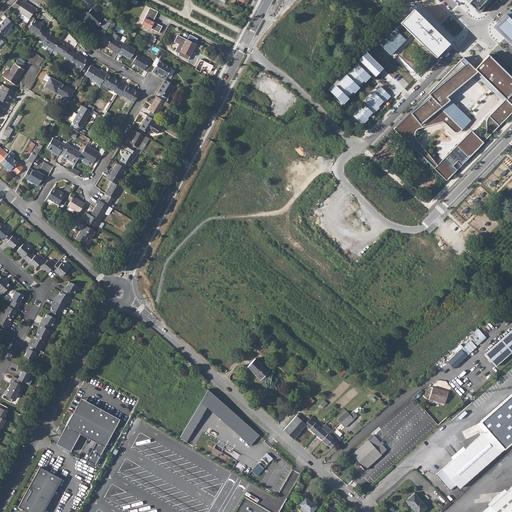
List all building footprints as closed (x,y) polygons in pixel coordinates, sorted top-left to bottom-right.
[(17,0),(11,6),(29,19),(36,9),(32,6),(31,7),(23,2),(22,2),(18,0),(17,0)] [(469,0),(470,1),(468,3),(478,13),(490,0),(469,0)] [(158,12),(150,8),(141,24),(159,33),(162,26),(153,22),(158,12)] [(83,14),(80,17),(86,23),(87,24),(90,21),(97,28),(100,25),(100,24),(104,20),(96,13),(96,14),(92,9),(88,12),(87,12),(84,15),(83,14)] [(449,43),(416,11),(382,46),(415,77),(449,43)] [(511,20),(505,14),(493,27),(511,45),(511,20)] [(10,27),(13,24),(7,17),(0,24),(0,31),(4,36),(8,32),(7,31),(10,28),(10,27)] [(80,17),(78,20),(83,26),(86,23),(80,17)] [(34,32),(40,36),(45,29),(42,27),(44,24),(41,22),(39,22),(34,19),(29,27),(29,30),(32,32),(34,32)] [(39,38),(44,42),(43,43),(47,45),(53,49),(59,40),(49,34),(50,33),(44,30),(40,36),(39,38)] [(117,54),(124,43),(120,40),(119,42),(108,35),(103,44),(114,51),(113,52),(117,54)] [(53,49),(68,58),(72,51),(69,49),(70,47),(59,40),(53,49)] [(190,56),(196,44),(186,40),(183,45),(179,43),(176,49),(190,56)] [(130,59),(136,50),(124,43),(117,54),(121,56),(122,54),(130,59)] [(383,66),(367,49),(326,89),(343,105),(383,66)] [(70,62),(82,69),(88,60),(82,57),(83,56),(75,53),(71,60),(70,62)] [(144,70),(150,61),(138,54),(132,63),(144,70)] [(475,69),(477,71),(506,99),(490,116),(500,125),(511,113),(511,77),(489,54),(475,69)] [(39,56),(33,67),(37,69),(44,59),(39,56)] [(463,57),(394,128),(434,168),(438,164),(416,137),(415,131),(418,128),(443,121),(447,123),(454,129),(458,131),(462,130),(472,120),(447,96),(477,71),(475,69),(463,57)] [(15,64),(23,69),(25,66),(18,61),(15,64)] [(166,78),(172,68),(159,61),(152,72),(156,74),(157,72),(166,78)] [(5,70),(2,75),(6,78),(5,78),(14,84),(24,69),(23,69),(15,64),(15,63),(10,72),(7,70),(5,70)] [(102,83),(107,74),(103,72),(103,73),(90,65),(85,75),(90,78),(90,79),(96,83),(97,81),(101,84),(102,83)] [(117,94),(123,85),(119,83),(120,82),(107,74),(102,83),(101,84),(100,86),(99,87),(106,91),(107,90),(109,88),(114,91),(113,92),(117,94)] [(56,93),(61,83),(50,77),(47,75),(44,80),(47,81),(45,87),(56,93)] [(167,98),(175,85),(165,79),(162,84),(163,84),(161,88),(160,87),(157,92),(167,98)] [(61,83),(56,93),(69,100),(70,98),(75,91),(61,83)] [(134,102),(139,93),(127,85),(126,87),(123,85),(117,94),(121,96),(121,95),(134,102)] [(391,96),(379,85),(352,114),(363,125),(391,96)] [(12,95),(14,92),(4,86),(0,92),(0,100),(7,104),(10,99),(11,100),(13,96),(12,95)] [(168,107),(169,104),(156,96),(148,110),(157,116),(164,105),(168,107)] [(90,115),(92,111),(87,108),(82,105),(77,115),(73,121),(72,122),(82,128),(89,115),(90,115)] [(139,128),(148,134),(151,130),(157,134),(160,127),(154,124),(156,121),(147,115),(139,128)] [(8,137),(13,129),(8,127),(4,134),(8,137)] [(138,148),(145,136),(136,130),(129,143),(138,148)] [(472,130),(438,164),(434,168),(446,181),(484,142),(472,130)] [(59,154),(65,145),(53,138),(47,148),(51,151),(55,153),(54,154),(58,156),(59,154)] [(80,156),(82,153),(78,151),(69,146),(69,145),(66,143),(65,145),(59,154),(63,156),(62,156),(75,164),(80,156)] [(80,156),(93,164),(97,156),(101,157),(106,149),(102,147),(99,152),(90,147),(90,146),(87,144),(86,146),(82,153),(80,156)] [(31,164),(40,150),(35,147),(27,161),(31,164)] [(130,166),(137,153),(128,148),(126,151),(125,150),(120,160),(130,166)] [(0,162),(4,166),(12,158),(14,155),(15,154),(11,150),(8,154),(0,162)] [(23,168),(13,159),(12,158),(4,166),(10,171),(12,168),(18,173),(23,168)] [(109,174),(106,178),(112,182),(118,185),(120,181),(119,180),(126,168),(117,163),(110,174),(109,174)] [(38,186),(44,175),(36,170),(36,171),(29,168),(23,178),(26,180),(27,179),(38,186)] [(114,199),(121,187),(118,185),(112,182),(105,194),(108,196),(113,199),(114,199)] [(59,205),(65,194),(60,191),(59,193),(52,188),(47,198),(59,205)] [(79,213),(85,203),(74,197),(75,195),(71,193),(67,199),(71,201),(67,206),(79,213)] [(108,196),(104,203),(109,206),(113,199),(108,196)] [(81,219),(96,227),(96,226),(99,221),(104,213),(109,206),(104,203),(98,200),(96,204),(97,204),(90,215),(85,212),(81,219)] [(109,214),(112,208),(109,206),(104,213),(107,215),(109,214)] [(367,224),(372,218),(360,208),(355,214),(367,224)] [(369,227),(380,238),(385,232),(374,221),(369,227)] [(0,227),(0,226),(0,237),(3,240),(9,234),(10,232),(2,224),(0,227)] [(90,240),(95,231),(84,224),(75,239),(84,244),(87,238),(90,240)] [(3,240),(3,241),(6,243),(7,242),(13,248),(19,241),(12,235),(12,236),(9,234),(3,240)] [(22,257),(26,260),(32,253),(29,251),(30,249),(23,243),(17,251),(23,256),(22,257)] [(32,253),(26,260),(29,263),(29,262),(36,268),(38,265),(42,261),(35,255),(34,256),(32,253)] [(42,261),(38,265),(41,268),(42,267),(48,272),(52,268),(54,266),(47,260),(47,261),(44,258),(42,261)] [(54,266),(52,268),(55,271),(55,270),(62,276),(68,269),(62,263),(60,264),(58,262),(54,266)] [(6,279),(3,277),(2,278),(0,280),(0,290),(3,294),(10,285),(7,283),(5,281),(6,279)] [(64,289),(62,292),(70,296),(72,293),(74,294),(78,286),(69,281),(65,289),(64,289)] [(12,300),(11,303),(19,307),(21,304),(20,303),(24,296),(16,291),(12,299),(12,300)] [(56,297),(54,300),(65,306),(70,296),(62,292),(60,291),(59,295),(57,298),(56,297)] [(52,308),(50,311),(59,316),(65,306),(54,300),(52,304),(53,305),(52,308)] [(17,311),(19,307),(11,303),(9,306),(8,306),(4,314),(12,318),(16,310),(17,311)] [(0,324),(8,328),(10,325),(8,324),(10,321),(12,318),(4,314),(2,313),(0,311),(0,324)] [(41,321),(40,324),(48,329),(49,326),(51,326),(55,318),(47,314),(43,321),(41,321)] [(39,329),(36,335),(45,340),(51,330),(48,329),(40,324),(38,328),(39,329)] [(469,337),(476,344),(485,336),(478,329),(469,337)] [(511,329),(485,354),(496,366),(511,351),(511,329)] [(31,341),(29,344),(37,349),(40,350),(45,340),(36,335),(32,341),(31,341)] [(28,349),(24,356),(32,360),(36,353),(35,352),(37,349),(29,344),(27,348),(28,349)] [(460,349),(467,356),(470,353),(463,346),(460,349)] [(460,349),(447,361),(453,368),(467,356),(460,349)] [(261,379),(269,371),(255,358),(247,366),(261,379)] [(30,372),(19,366),(17,369),(21,372),(18,379),(22,381),(25,382),(27,378),(27,379),(30,374),(29,374),(30,372)] [(336,371),(341,376),(345,371),(340,367),(336,371)] [(510,375),(511,373),(508,371),(500,380),(505,385),(511,378),(510,375)] [(18,379),(13,376),(11,380),(13,381),(11,384),(10,383),(8,387),(18,392),(20,388),(18,387),(22,381),(18,379)] [(16,396),(18,392),(8,387),(6,391),(7,392),(5,395),(3,394),(2,397),(10,402),(14,395),(16,396)] [(444,404),(448,392),(433,387),(429,399),(444,404)] [(220,419),(250,445),(259,434),(229,408),(208,389),(201,401),(208,405),(221,417),(220,419)] [(487,429),(504,448),(505,450),(511,444),(511,393),(480,422),(487,429)] [(301,406),(306,410),(314,401),(310,396),(301,406)] [(119,420),(80,398),(56,443),(70,451),(79,434),(96,442),(87,459),(95,464),(119,420)] [(206,407),(220,419),(221,417),(208,405),(201,401),(181,435),(188,439),(206,407)] [(301,430),(305,425),(304,424),(310,418),(309,417),(310,416),(309,415),(305,419),(298,413),(290,423),(300,431),(301,430)] [(344,427),(354,419),(349,414),(340,422),(344,427)] [(316,434),(324,425),(322,423),(319,426),(313,421),(315,419),(312,416),(310,418),(304,424),(305,425),(316,434)] [(294,439),(300,431),(290,423),(284,430),(294,439)] [(324,425),(316,434),(322,440),(331,431),(324,425)] [(459,488),(504,448),(487,429),(436,474),(450,490),(456,484),(459,488)] [(340,437),(331,430),(331,431),(322,440),(327,444),(328,444),(332,447),(340,437)] [(365,469),(382,454),(381,454),(387,450),(374,435),(351,454),(355,458),(359,464),(365,469)] [(258,475),(265,468),(259,463),(252,470),(258,475)] [(42,511),(60,478),(39,466),(18,506),(29,511),(42,511)] [(511,511),(511,486),(507,491),(501,492),(501,496),(495,497),(495,501),(482,511),(511,511)] [(416,511),(421,511),(427,507),(414,493),(406,500),(416,511)] [(331,501),(338,505),(341,500),(334,496),(331,501)] [(305,498),(299,506),(303,509),(306,511),(312,511),(316,508),(305,498)]
